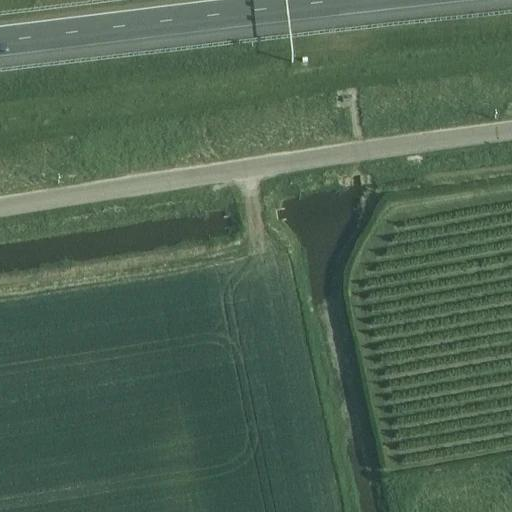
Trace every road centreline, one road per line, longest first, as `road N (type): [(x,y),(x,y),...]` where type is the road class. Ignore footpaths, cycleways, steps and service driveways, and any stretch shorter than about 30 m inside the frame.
road 1 (unclassified): [(511,137),(0,214)]
road 2 (motorway): [(0,48),(379,0)]
